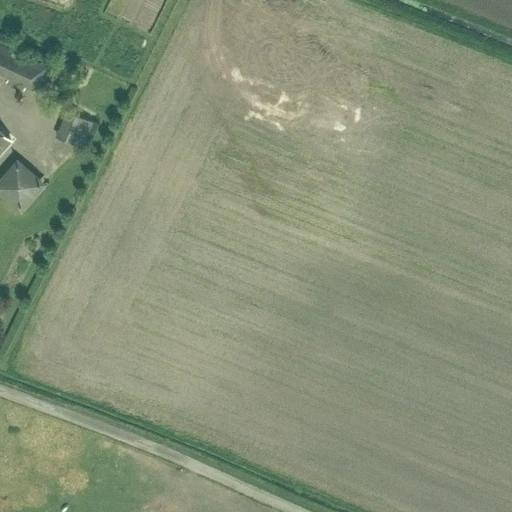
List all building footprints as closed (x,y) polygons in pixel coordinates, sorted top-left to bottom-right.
[(47,65),(0,45),(0,75),(8,79),(6,84),(23,91),(25,86),(36,91),(47,65)] [(71,109),(61,134),(68,137),(78,112),(71,109)] [(85,145),(96,119),(80,113),(69,138),(85,145)] [(0,151),(10,140),(0,131),(0,151)] [(0,184),(24,206),(47,181),(22,159),(0,183),(0,184)]
